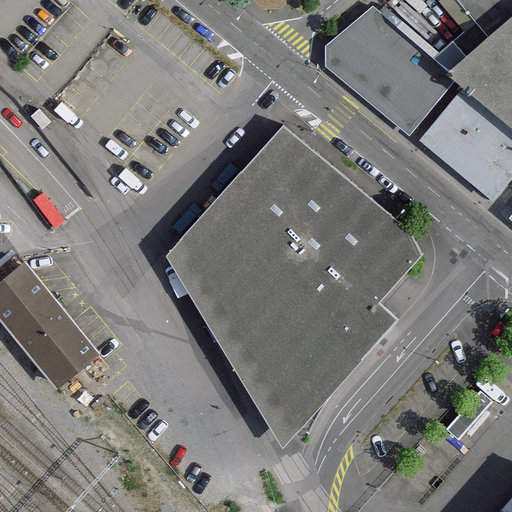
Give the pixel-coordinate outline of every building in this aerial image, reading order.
[(511,0),(448,0),(474,35),(511,4),(511,0)] [(411,130),(454,81),(369,8),(326,57),(411,130)] [(511,10),(440,63),(464,87),(511,129),(511,10)] [(511,172),(511,129),(464,87),(415,140),(488,202),(511,172)] [(405,236),(274,128),(157,250),(273,443),(389,324),(368,304),(411,258),(405,236)] [(26,264),(0,289),(0,311),(67,392),(105,358),(26,264)] [(469,421),(487,402),(479,394),(461,413),(469,421)]
